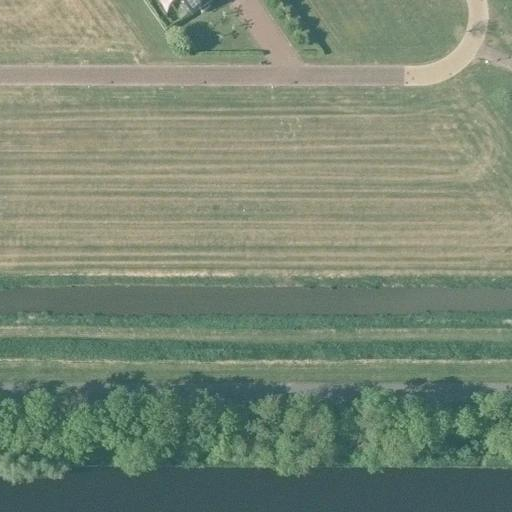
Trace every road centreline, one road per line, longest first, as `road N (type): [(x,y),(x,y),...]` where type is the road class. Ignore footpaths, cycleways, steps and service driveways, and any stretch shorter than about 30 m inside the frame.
road 1 (residential): [(475,0),(471,44),(430,76),(0,76)]
road 2 (unclassified): [(0,389),(511,388)]
